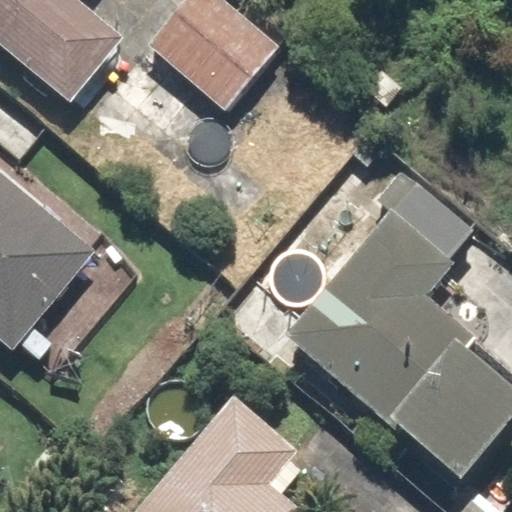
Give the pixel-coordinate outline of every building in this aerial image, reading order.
[(126,41),(81,5),(85,0),(0,0),(0,32),(81,98),(126,41)] [(216,0),(203,0),(159,55),(232,113),(282,53),(216,0)] [(0,172),(0,332),(20,348),(98,246),(0,172)] [(356,271),(298,341),(474,483),(511,436),(511,363),(437,302),(490,241),(426,186),(355,270),(356,271)] [(306,511),(278,488),(306,452),(244,403),(199,460),(200,460),(156,511),(306,511)]
